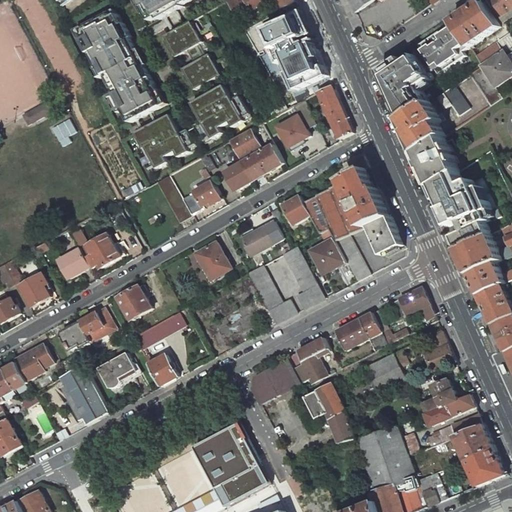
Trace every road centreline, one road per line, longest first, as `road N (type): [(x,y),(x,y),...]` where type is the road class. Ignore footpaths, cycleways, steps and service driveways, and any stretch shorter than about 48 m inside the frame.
road 1 (residential): [(0,494),(434,261)]
road 2 (residential): [(0,345),(376,133)]
road 3 (tertiary): [(511,426),(434,261)]
road 4 (tertiary): [(434,261),(376,133)]
road 5 (residential): [(349,70),(456,0)]
